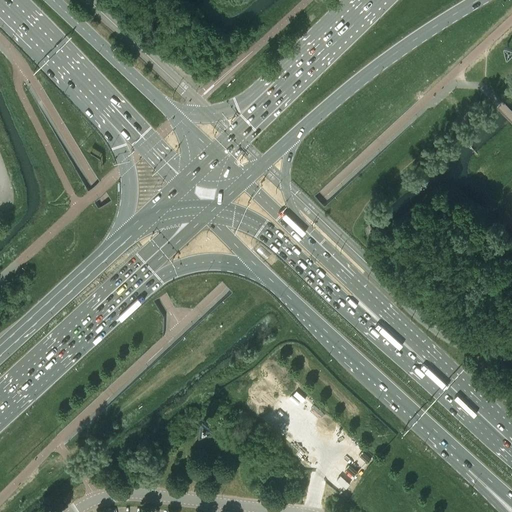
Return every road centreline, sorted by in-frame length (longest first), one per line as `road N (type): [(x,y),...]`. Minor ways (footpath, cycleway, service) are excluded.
road 1 (trunk): [(511,457),(261,229),(219,213)]
road 2 (trunk): [(260,269),(449,446)]
road 3 (primary): [(294,135),(389,56),(474,0)]
road 4 (primary): [(511,431),(351,281)]
road 5 (unclassified): [(276,511),(132,494),(73,511)]
road 6 (trunk): [(97,315),(188,265),(260,269)]
road 7 (primary): [(176,117),(52,0)]
road 8 (primary): [(351,281),(287,199),(294,135)]
road 9 (trunk): [(116,244),(0,351)]
road 10 (primary): [(0,0),(104,106)]
road 11 (primary): [(351,281),(243,181)]
road 12 (primary): [(97,315),(205,216)]
road 13 (trunk): [(104,106),(129,190),(116,244)]
road 14 (trunk): [(0,408),(97,315)]
road 15 (primary): [(97,315),(179,213)]
road 16 (primary): [(373,0),(281,90)]
